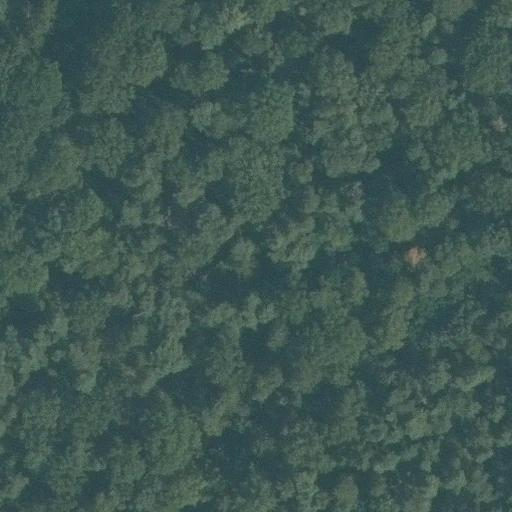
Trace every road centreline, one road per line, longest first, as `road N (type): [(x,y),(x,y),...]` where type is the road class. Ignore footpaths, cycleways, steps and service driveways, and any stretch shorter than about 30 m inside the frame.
road 1 (track): [(74,511),(307,372)]
road 2 (track): [(307,372),(511,250)]
